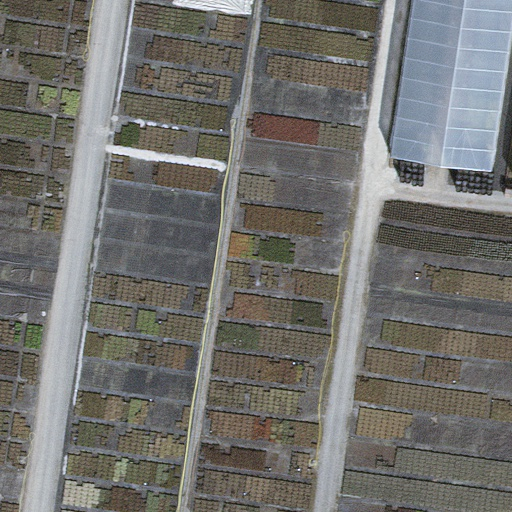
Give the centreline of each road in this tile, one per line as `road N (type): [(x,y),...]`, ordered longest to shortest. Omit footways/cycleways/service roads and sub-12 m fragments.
road 1 (track): [(42,511),(119,0)]
road 2 (track): [(323,511),(396,0)]
road 3 (track): [(370,178),(511,202)]
